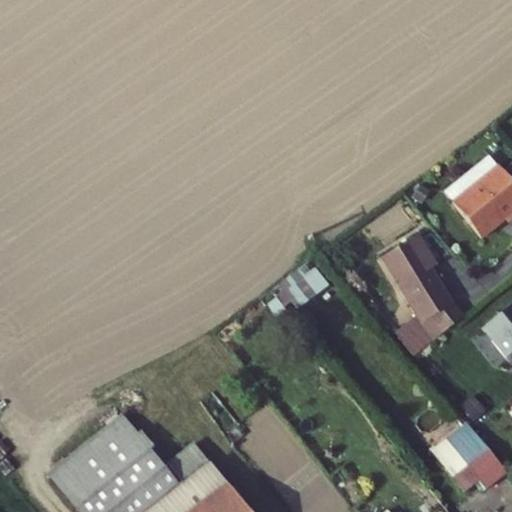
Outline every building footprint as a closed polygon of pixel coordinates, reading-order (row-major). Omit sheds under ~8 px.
[(511,165),(502,154),(487,166),(511,196),(511,165)] [(511,210),(511,196),(487,166),(441,204),(471,240),(495,220),(497,223),(511,210)] [(425,266),(406,236),(369,259),(410,325),(421,318),(440,306),(442,305),(420,269),(425,266)] [(511,306),(507,300),(473,329),(497,358),(507,350),(511,356),(511,306)] [(440,306),(421,318),(432,336),(449,321),(440,306)] [(62,464),(100,511),(242,511),(194,449),(180,460),(136,405),(62,464)] [(474,463),(483,456),(464,433),(429,462),(461,500),(469,494),(456,479),(463,473),(474,463)] [(474,463),(494,486),(503,479),(483,456),(474,463)] [(494,486),(474,463),(463,473),(456,479),(469,494),(476,490),(481,497),(494,486)]
